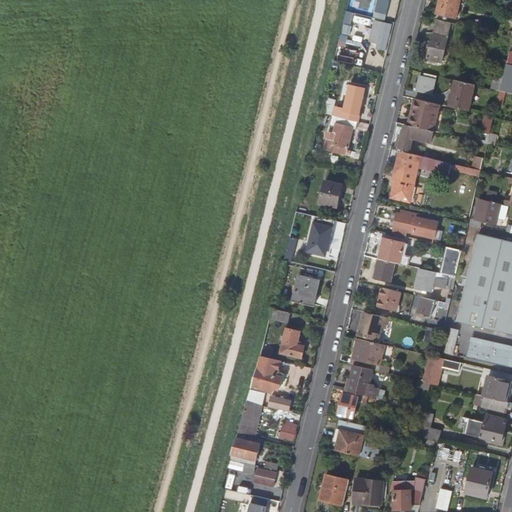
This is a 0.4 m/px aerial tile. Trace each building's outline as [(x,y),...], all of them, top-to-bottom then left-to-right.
[(377,0),(374,16),(380,17),(381,13),(383,13),(386,14),(388,0),(377,0)] [(466,0),(440,0),(437,13),(456,18),(460,0),(466,2),(466,0)] [(442,62),(452,23),(437,19),(427,59),(442,62)] [(492,88),(500,90),(504,76),(504,73),(496,71),(492,88)] [(433,93),(437,75),(425,72),(424,76),(421,75),(420,82),(416,81),(415,86),(419,87),(418,90),(433,93)] [(456,80),(449,106),(469,111),(476,84),(456,80)] [(335,109),(334,116),(358,121),(366,89),(350,84),(343,111),(335,109)] [(502,107),(506,92),(500,90),(496,106),(502,107)] [(433,131),(440,104),(416,98),(411,117),(413,117),(411,125),(433,131)] [(324,100),(322,111),(331,113),(334,103),(324,100)] [(490,133),(494,117),(486,115),(482,131),(490,133)] [(358,121),(334,116),(332,124),(335,125),(332,140),(328,139),(327,145),(330,146),(330,147),(342,150),(343,146),(349,148),(353,128),(356,129),(358,121)] [(434,131),(433,131),(411,125),(405,124),(399,147),(411,150),(414,138),(431,142),(434,131)] [(450,164),(402,152),(401,157),(399,157),(393,178),(396,179),(391,196),(401,199),(405,196),(411,197),(416,175),(446,182),(450,164)] [(461,166),(471,169),(472,164),(464,162),(464,160),(457,158),(455,165),(461,166)] [(480,176),(481,171),(471,169),(461,166),(460,172),(480,176)] [(325,181),(320,202),(336,207),(341,185),(325,181)] [(480,199),(475,218),(483,220),(497,224),(499,217),(506,219),(510,205),(501,203),(501,204),(480,199)] [(398,214),(393,234),(401,236),(403,230),(424,235),(434,238),(437,223),(427,221),(417,218),(412,217),(413,213),(403,211),(402,214),(398,214)] [(312,229),(305,258),(321,262),(324,251),(327,250),(331,234),(312,229)] [(457,322),(508,334),(511,318),(511,316),(511,242),(478,234),(457,322)] [(290,237),(284,260),(290,261),(296,239),(290,237)] [(384,238),(379,259),(396,263),(408,266),(410,257),(402,255),(405,243),(384,238)] [(456,277),(462,250),(447,246),(444,258),(447,258),(443,274),(444,274),(456,277)] [(396,263),(379,259),(375,278),(391,282),(396,263)] [(439,273),(420,268),(419,273),(438,278),(439,273)] [(453,290),(456,277),(444,274),(443,279),(438,278),(419,273),(415,288),(431,292),(433,285),(453,290)] [(298,275),(292,301),(310,305),(317,280),(298,275)] [(401,292),(383,288),(379,306),(395,311),(396,303),(398,304),(401,292)] [(435,300),(422,297),(418,311),(432,314),(435,300)] [(290,312),(272,308),(269,319),(287,323),(290,312)] [(364,312),(358,335),(378,340),(383,322),(387,323),(388,318),(364,312)] [(451,327),(445,352),(454,354),(460,329),(451,327)] [(286,329),(280,353),(302,358),(305,347),(297,344),(300,332),(286,329)] [(266,331),(264,341),(272,343),(275,333),(266,331)] [(471,342),(511,352),(508,367),(511,368),(511,346),(472,337),(471,342)] [(374,370),(379,371),(385,345),(358,338),(352,365),(355,366),(374,370)] [(467,358),(508,367),(511,352),(471,342),(467,358)] [(272,359),(260,356),(251,388),(271,393),(272,389),(279,391),(283,374),(269,371),(272,359)] [(437,357),(430,384),(438,385),(443,366),(459,370),(461,363),(437,357)] [(371,384),(374,370),(355,366),(349,392),(366,396),(367,397),(371,384)] [(484,396),(505,401),(509,381),(489,376),(484,396)] [(366,396),(349,392),(343,391),(338,414),(354,417),(356,409),(362,410),(366,396)] [(506,412),(509,402),(505,401),(484,396),(482,406),(488,407),(506,412)] [(271,398),(268,407),(289,412),(291,402),(271,398)] [(256,405),(246,402),(238,430),(243,431),(249,433),(256,405)] [(481,437),(501,441),(507,419),(486,414),(485,421),(481,437)] [(481,437),(485,421),(472,418),(468,434),(481,437)] [(359,455),(366,424),(344,419),(336,449),(356,454),(359,455)] [(279,438),(294,441),(298,425),(283,421),(279,438)] [(422,421),(418,437),(435,441),(438,442),(441,430),(425,426),(427,423),(422,421)] [(415,425),(409,424),(407,431),(413,432),(415,425)] [(242,436),(237,434),(230,461),(254,466),(261,440),(242,436)] [(365,444),(362,455),(375,458),(378,447),(365,444)] [(435,459),(462,466),(466,451),(439,444),(435,459)] [(265,461),(264,468),(276,470),(277,464),(265,461)] [(466,490),(466,493),(486,498),(493,472),(472,467),(469,478),(463,477),(460,489),(466,490)] [(257,469),(254,482),(272,486),(276,473),(257,469)] [(225,497),(243,500),(240,511),(265,511),(269,497),(255,494),(256,489),(245,486),(244,492),(238,490),(241,475),(230,472),(225,497)] [(398,481),(395,490),(394,490),(393,509),(412,509),(412,504),(420,504),(427,474),(418,472),(415,481),(398,481)] [(320,498),(343,504),(350,479),(326,473),(320,498)] [(357,478),(354,504),(363,504),(363,502),(381,503),(384,480),(357,478)] [(436,507),(448,509),(452,490),(441,487),(436,507)]
